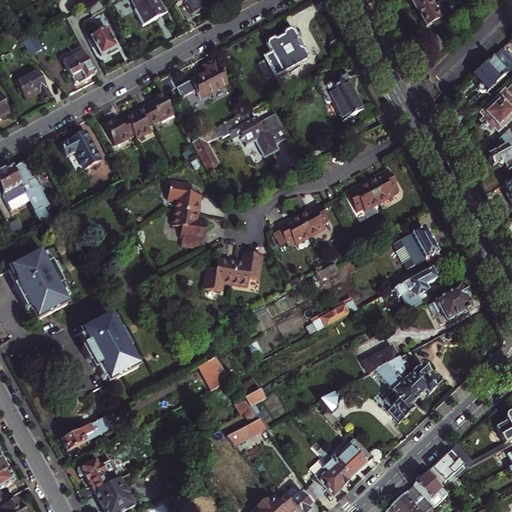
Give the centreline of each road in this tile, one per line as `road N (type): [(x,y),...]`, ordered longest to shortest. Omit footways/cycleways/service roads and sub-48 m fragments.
road 1 (primary): [(511,287),(354,0)]
road 2 (residential): [(0,150),(279,0)]
road 3 (residential): [(356,511),(511,365)]
road 4 (primary): [(412,133),(511,318)]
road 5 (residential): [(239,226),(284,191),(326,182),(412,133)]
road 6 (primary): [(339,0),(412,133)]
road 7 (tertiary): [(0,393),(63,511)]
